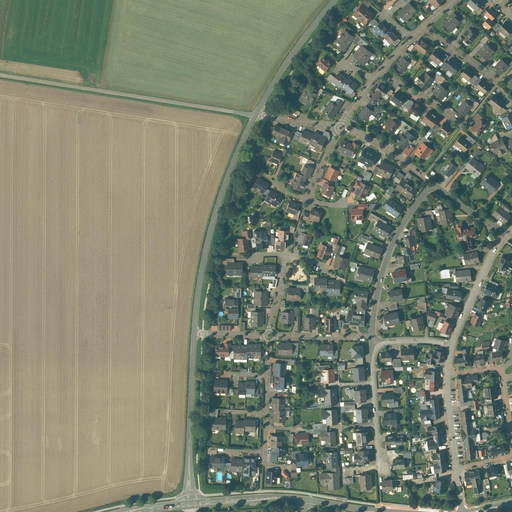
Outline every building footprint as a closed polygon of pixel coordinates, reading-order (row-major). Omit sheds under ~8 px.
[(371,4),(366,0),(362,0),(360,3),(361,5),(362,4),(367,8),(371,4)] [(479,0),(470,0),(468,3),(475,10),(476,10),(479,7),(483,3),(479,0)] [(367,8),(362,4),(361,5),(362,6),(356,13),(359,15),(358,19),(361,21),(362,21),(365,24),(373,15),(369,11),(369,12),(368,11),(368,10),(367,8)] [(408,4),(398,13),(406,21),(416,11),(413,8),(412,8),(408,4)] [(479,7),(476,10),(475,10),(473,12),(477,16),(482,10),(479,7)] [(497,14),(491,8),(487,11),(484,14),(488,18),(491,20),(493,20),(494,19),(494,18),(497,14)] [(452,15),(451,17),(450,17),(444,24),(451,31),(460,22),(457,19),(452,15)] [(491,20),(488,18),(483,24),(488,29),(494,23),(491,20)] [(511,30),(511,27),(505,21),(501,26),(498,29),(506,37),(511,30)] [(388,30),(381,22),(379,24),(376,27),(374,28),(377,31),(377,32),(378,34),(379,34),(382,36),(388,30)] [(469,22),(463,28),(465,31),(468,28),(470,29),(473,26),(469,22)] [(470,29),(468,28),(465,31),(461,36),(465,40),(466,39),(470,42),(476,35),(470,29)] [(397,37),(389,29),(388,30),(382,36),(382,37),(383,35),(385,38),(390,43),(392,42),(397,37)] [(352,36),(344,30),(342,34),(341,34),(339,36),(339,38),(336,41),(341,44),(346,48),(351,41),(354,37),(352,36)] [(361,38),(355,33),(352,36),(354,37),(351,41),(356,45),(361,38)] [(485,35),(480,41),(483,45),(489,38),(485,35)] [(397,37),(392,42),(395,46),(400,41),(397,37)] [(429,47),(420,39),(414,46),(417,48),(418,49),(419,51),(420,51),(424,53),(429,47)] [(494,51),(486,44),(479,52),(486,59),(494,51)] [(372,53),(362,46),(358,51),(368,58),(372,53),(372,54),(372,53)] [(322,49),(317,55),(321,59),(323,57),(327,53),(322,49)] [(444,55),(436,49),(429,57),(438,64),(442,59),(444,56),(444,55)] [(368,58),(358,51),(354,56),(364,64),(368,58)] [(321,59),(317,64),(318,65),(321,68),(322,68),(325,70),(331,63),(323,57),(321,59)] [(408,62),(403,58),(396,67),(402,72),(409,63),(410,63),(408,62)] [(460,65),(451,58),(447,63),(444,66),(454,74),(460,65)] [(502,60),(495,67),(501,73),(501,72),(506,67),(506,68),(508,66),(501,60),(502,60)] [(469,70),(466,67),(461,75),(468,80),(473,74),(474,73),(471,71),(471,70),(470,70),(469,70)] [(347,79),(339,73),(333,80),(337,83),(336,84),(340,88),(341,86),(347,79)] [(424,76),(422,74),(418,78),(420,80),(418,84),(425,89),(433,79),(432,78),(426,73),(424,76)] [(441,76),(436,73),(432,78),(433,79),(436,82),(441,76)] [(334,77),(330,74),(326,79),(330,82),(334,77)] [(477,77),(473,74),(468,80),(472,84),(477,77)] [(436,82),(439,85),(440,85),(445,79),(441,76),(436,82)] [(472,84),(476,87),(481,80),(477,77),(472,84)] [(357,85),(348,78),(347,79),(341,86),(350,94),(357,85)] [(489,87),(481,80),(476,87),(484,93),(489,87)] [(387,88),(381,83),(374,91),(378,94),(379,93),(382,96),(385,92),(389,96),(393,91),(388,87),(387,88)] [(440,85),(439,85),(433,93),(442,99),(441,98),(444,94),(445,95),(448,91),(440,85)] [(316,94),(307,88),(300,98),(304,101),(303,102),(309,106),(317,94),(316,94)] [(378,94),(374,91),(371,95),(368,97),(370,99),(376,104),(382,96),(379,93),(378,94)] [(403,95),(397,91),(391,99),(399,106),(405,98),(404,97),(403,95)] [(498,97),(497,98),(494,96),(494,95),(489,102),(499,109),(501,106),(504,103),(501,101),(500,101),(499,100),(499,98),(498,97)] [(405,98),(399,106),(398,107),(402,110),(402,109),(405,107),(410,100),(407,98),(405,98)] [(342,102),(337,99),(334,104),(338,107),(337,108),(338,109),(342,102)] [(414,103),(410,100),(405,107),(407,108),(409,110),(414,103)] [(334,104),(330,101),(326,108),(327,109),(325,112),(326,114),(331,117),(333,113),(335,112),(335,111),(336,109),(337,109),(337,108),(338,107),(334,104)] [(471,106),(465,101),(461,106),(460,105),(457,109),(465,115),(469,109),(472,106),(471,106)] [(476,101),(471,106),(472,106),(469,109),(472,112),(479,103),(476,101)] [(419,105),(416,103),(416,104),(414,103),(409,110),(409,111),(411,113),(412,112),(412,113),(413,113),(417,116),(422,109),(418,106),(419,105)] [(371,110),(366,106),(359,115),(363,118),(365,117),(367,119),(369,116),(371,114),(373,112),(371,110)] [(374,106),(371,110),(373,112),(371,114),(374,116),(374,117),(380,109),(374,106)] [(507,110),(501,106),(499,109),(500,110),(497,113),(500,115),(507,110)] [(292,107),(289,112),(292,115),(294,113),(298,115),(300,112),(292,107)] [(511,111),(508,113),(507,110),(500,115),(502,118),(507,129),(511,126),(511,111)] [(439,118),(429,111),(422,120),(431,127),(432,127),(435,123),(439,118)] [(483,118),(477,113),(473,119),(476,122),(478,118),(481,120),(483,118)] [(481,120),(478,118),(476,122),(475,123),(476,124),(472,129),(478,134),(484,128),(485,128),(487,125),(481,120)] [(397,124),(392,119),(387,126),(388,127),(386,129),(392,134),(397,127),(399,125),(397,124)] [(406,123),(400,120),(397,124),(399,125),(397,127),(400,130),(406,123)] [(435,123),(432,127),(431,127),(428,131),(431,133),(432,131),(437,125),(435,123)] [(452,129),(443,123),(440,127),(438,129),(446,136),(452,129)] [(292,132),(280,127),(279,129),(276,135),(282,138),(280,142),(286,145),(288,141),(290,137),(292,132)] [(313,135),(303,130),(302,133),(299,139),(298,141),(308,145),(313,135)] [(402,135),(401,134),(395,142),(403,148),(407,144),(409,145),(413,139),(411,138),(413,136),(406,131),(402,135)] [(322,136),(314,132),(313,135),(308,145),(308,146),(318,150),(321,149),(325,140),(326,137),(322,136)] [(495,133),(488,142),(491,144),(499,140),(495,133)] [(475,141),(468,135),(465,140),(470,144),(468,146),(470,148),(475,141)] [(430,141),(424,136),(418,143),(421,145),(423,143),(426,146),(430,141)] [(465,140),(460,137),(455,144),(460,148),(464,151),(468,146),(470,144),(465,140)] [(499,140),(491,144),(493,148),(492,150),(493,152),(495,152),(495,153),(502,150),(502,152),(507,150),(503,142),(502,143),(500,139),(499,140)] [(352,145),(342,140),(339,148),(339,150),(347,154),(348,155),(351,157),(353,152),(356,146),(352,145)] [(426,146),(423,143),(421,145),(416,152),(418,153),(417,154),(420,157),(421,156),(424,158),(428,153),(429,154),(432,150),(426,146)] [(410,144),(407,147),(403,151),(408,155),(415,147),(410,144)] [(474,157),(481,152),(478,147),(471,153),(474,157)] [(372,152),(368,150),(367,151),(364,149),(362,153),(360,153),(359,155),(360,157),(359,160),(359,161),(364,163),(365,163),(372,166),(376,156),(376,155),(373,153),(372,152)] [(281,155),(273,151),(269,159),(270,160),(270,161),(272,162),(273,161),(278,163),(282,155),(281,155)] [(484,167),(473,158),(467,165),(466,167),(472,172),(472,173),(474,172),(478,175),(484,167)] [(314,162),(307,159),(305,164),(312,167),(314,162)] [(388,164),(382,161),(379,168),(377,172),(383,175),(388,164)] [(456,166),(450,161),(446,166),(447,167),(444,172),(449,176),(455,169),(456,167),(456,166)] [(462,165),(459,169),(462,172),(466,167),(467,165),(464,163),(462,165)] [(312,167),(305,164),(300,174),(306,177),(308,178),(308,177),(309,174),(310,174),(312,168),(312,167)] [(394,167),(388,164),(383,175),(389,178),(391,173),(394,167)] [(335,169),(330,167),(327,173),(326,174),(326,175),(325,176),(333,180),(336,179),(336,176),(337,173),(340,172),(335,170),(335,169)] [(366,171),(363,178),(369,181),(372,174),(366,171)] [(404,175),(399,171),(395,176),(400,180),(404,175)] [(300,174),(297,173),(292,183),(291,182),(289,186),(292,188),(293,187),(300,191),(305,180),(304,180),(306,177),(300,174)] [(499,183),(488,174),(481,182),(487,186),(486,188),(490,191),(494,186),(496,187),(499,184),(499,183)] [(263,181),(258,178),(252,187),(261,193),(266,186),(266,184),(263,182),(263,181)] [(416,190),(402,179),(396,188),(400,191),(410,198),(416,190)] [(369,186),(356,180),(353,186),(357,188),(356,190),(357,191),(356,194),(363,197),(364,194),(366,193),(367,191),(369,190),(370,188),(369,186)] [(499,184),(496,187),(499,190),(504,183),(501,180),(499,183),(499,184)] [(325,183),(321,192),(330,196),(334,187),(332,186),(325,183)] [(390,194),(395,188),(390,184),(385,189),(390,194)] [(281,197),(270,191),(265,199),(275,206),(276,205),(276,204),(280,197),(281,197)] [(403,208),(389,198),(383,207),(396,216),(403,208)] [(298,205),(290,201),(286,211),(294,214),(296,209),(298,205)] [(509,211),(500,203),(498,206),(500,208),(500,207),(507,213),(509,211)] [(507,213),(500,207),(500,208),(495,214),(502,219),(501,220),(504,223),(510,216),(507,213)] [(321,212),(311,209),(310,214),(309,218),(313,219),(313,218),(319,220),(321,212)] [(359,209),(352,209),(352,219),(353,219),(354,220),(356,220),(357,219),(362,219),(362,209),(359,209)] [(443,210),(439,211),(442,224),(452,222),(450,209),(443,210)] [(431,210),(425,211),(426,217),(430,216),(430,219),(434,218),(431,210)] [(426,217),(417,218),(420,232),(420,231),(430,229),(430,230),(436,228),(437,232),(436,228),(432,228),(430,219),(430,216),(426,217)] [(391,227),(379,220),(373,230),(385,237),(391,227)] [(458,230),(457,230),(458,234),(459,239),(464,238),(466,250),(473,249),(470,236),(476,235),(474,227),(464,229),(458,230)] [(249,230),(242,231),(243,236),(241,238),(246,237),(247,240),(251,239),(249,230)] [(288,231),(278,230),(278,238),(279,238),(279,241),(278,241),(284,242),(288,242),(288,231)] [(304,234),(301,233),(300,236),(299,243),(308,245),(311,236),(304,234)] [(265,235),(259,235),(259,237),(255,237),(256,248),(267,247),(267,246),(267,244),(267,243),(267,242),(266,241),(266,239),(267,239),(267,238),(267,235),(265,235)] [(410,237),(405,238),(407,246),(401,247),(402,255),(409,254),(413,253),(411,246),(415,245),(414,237),(414,236),(410,237)] [(241,238),(238,239),(239,242),(238,242),(239,246),(238,247),(239,251),(248,249),(247,244),(247,243),(247,240),(246,237),(241,238)] [(284,242),(278,241),(276,241),(275,249),(284,249),(284,242)] [(381,249),(374,246),(368,243),(364,251),(371,254),(371,255),(378,257),(381,248),(381,249)] [(326,246),(322,244),(318,255),(327,259),(329,254),(330,252),(331,249),(331,248),(330,247),(326,246)] [(342,246),(337,245),(334,251),(334,252),(339,254),(342,246)] [(463,254),(463,255),(465,264),(479,261),(477,252),(463,254)] [(402,255),(398,256),(399,263),(399,264),(403,263),(410,262),(409,254),(402,255)] [(347,259),(338,256),(337,257),(336,259),(334,265),(344,269),(347,259)] [(510,261),(501,256),(497,266),(505,270),(503,273),(508,275),(511,268),(507,266),(510,261)] [(233,263),(228,263),(228,264),(228,272),(241,273),(241,274),(241,273),(241,264),(233,263)] [(275,265),(262,265),(262,267),(262,275),(274,276),(275,265)] [(262,267),(251,266),(250,272),(250,277),(262,277),(262,275),(262,267)] [(374,271),(359,267),(357,277),(371,281),(374,271)] [(405,269),(393,272),(395,282),(400,281),(400,280),(407,279),(405,269)] [(470,270),(455,271),(456,276),(457,276),(458,281),(471,280),(470,270)] [(346,279),(338,275),(336,279),(336,281),(339,281),(339,284),(344,284),(346,279)] [(316,278),(314,278),(314,282),(314,289),(326,290),(326,281),(326,279),(316,278)] [(336,281),(326,281),(326,290),(326,294),(339,294),(339,284),(339,281),(336,281)] [(484,292),(493,296),(497,298),(500,291),(496,290),(498,287),(497,286),(494,285),(489,283),(488,282),(484,292)] [(296,289),(287,288),(287,299),(299,299),(299,291),(299,289),(296,289)] [(401,289),(389,291),(390,301),(391,301),(396,300),(403,299),(401,289)] [(455,289),(451,289),(450,297),(450,298),(460,300),(462,291),(455,290),(455,289)] [(368,292),(354,290),(354,293),(355,294),(355,295),(355,297),(357,300),(358,300),(357,307),(359,307),(360,306),(366,307),(366,306),(365,306),(367,297),(368,292)] [(237,299),(225,298),(225,301),(223,304),(223,307),(225,309),(225,308),(228,309),(236,309),(237,309),(237,299)] [(490,302),(482,298),(478,307),(486,311),(490,302)] [(426,302),(417,304),(419,310),(426,309),(426,302)] [(460,308),(451,304),(449,309),(447,308),(445,313),(456,318),(460,308)] [(292,310),(288,310),(288,312),(282,312),(282,316),(283,317),(283,322),(292,322),(292,318),(293,318),(293,317),(294,316),(298,316),(298,307),(292,307),(292,310)] [(236,309),(228,309),(228,318),(237,318),(237,309),(236,309)] [(437,314),(429,311),(427,318),(434,321),(437,315),(437,314)] [(397,312),(384,315),(385,321),(386,325),(387,325),(399,322),(397,312)] [(360,315),(353,314),(353,313),(353,315),(348,314),(348,315),(347,323),(363,325),(365,315),(360,315)] [(482,317),(475,313),(471,322),(478,326),(482,317)] [(421,316),(412,318),(413,325),(411,326),(413,331),(414,330),(424,328),(421,316)] [(315,317),(304,317),(304,328),(315,328),(315,317)] [(334,319),(326,318),(326,330),(335,330),(335,327),(335,319),(336,319),(334,319)] [(453,324),(445,320),(441,331),(449,334),(453,324)] [(505,341),(497,338),(494,347),(502,350),(505,341)] [(288,344),(285,343),(278,343),(278,354),(279,353),(291,353),(291,351),(297,352),(298,345),(289,345),(288,344)] [(333,345),(321,344),(321,352),(324,352),(323,354),(332,355),(333,355),(333,349),(333,345)] [(223,346),(222,347),(220,347),(218,345),(217,346),(215,346),(215,355),(220,355),(221,356),(222,356),(223,355),(227,355),(228,352),(228,347),(224,346),(223,346)] [(247,346),(234,346),(234,345),(233,358),(234,358),(240,358),(240,361),(240,358),(246,358),(247,346)] [(351,345),(352,357),(364,357),(363,345),(351,345)] [(414,359),(414,349),(407,349),(401,349),(401,358),(409,358),(409,359),(414,359)] [(391,351),(381,352),(382,361),(392,360),(391,351)] [(436,354),(428,353),(428,354),(426,354),(425,360),(427,360),(427,361),(427,366),(429,366),(429,365),(433,366),(433,360),(435,360),(437,351),(436,354)] [(445,352),(437,351),(435,360),(443,361),(445,352)] [(492,353),(493,360),(503,359),(502,351),(492,353)] [(464,357),(454,358),(455,366),(465,365),(466,365),(466,364),(470,364),(471,364),(469,353),(464,354),(464,357)] [(483,354),(474,355),(475,363),(484,362),(483,354)] [(280,363),(274,363),(274,375),(275,375),(285,376),(285,365),(285,363),(280,363)] [(330,365),(316,365),(316,370),(322,370),(322,375),(322,376),(323,376),(324,382),(326,382),(334,382),(333,369),(330,369),(330,365)] [(364,367),(353,367),(354,379),(365,379),(364,367)] [(388,371),(385,371),(381,372),(382,382),(390,381),(394,381),(393,370),(388,371)] [(439,371),(431,371),(431,370),(429,370),(426,370),(425,370),(425,376),(431,376),(430,380),(439,380),(439,371)] [(285,376),(275,375),(274,387),(283,388),(282,393),(292,393),(292,388),(285,387),(285,376)] [(470,377),(457,378),(459,391),(467,390),(466,387),(471,387),(471,382),(470,377)] [(227,380),(214,380),(213,392),(226,392),(226,387),(227,380)] [(439,380),(430,380),(430,389),(438,389),(439,380)] [(254,382),(245,381),(245,383),(246,383),(245,393),(253,393),(254,387),(254,382)] [(245,383),(238,383),(238,389),(238,393),(245,394),(245,393),(246,383),(245,383)] [(486,387),(484,387),(485,392),(486,392),(487,398),(491,397),(497,396),(496,386),(490,387),(486,387)] [(317,390),(318,393),(317,393),(317,395),(318,395),(318,396),(325,396),(326,404),(336,403),(336,396),(335,396),(335,389),(326,389),(317,390)] [(365,389),(355,390),(356,402),(366,401),(365,389)] [(467,390),(459,391),(460,401),(468,400),(467,390)] [(394,393),(383,394),(383,403),(390,402),(394,402),(394,393)] [(284,399),(272,398),(272,409),(273,409),(283,410),(284,406),(283,406),(283,399),(284,399)] [(437,399),(430,399),(430,400),(431,409),(439,408),(437,399)] [(492,404),(487,405),(489,415),(500,414),(498,403),(492,404)] [(367,408),(357,408),(358,421),(368,420),(367,408)] [(426,409),(422,410),(421,410),(422,417),(424,417),(424,419),(429,418),(429,417),(432,416),(432,418),(440,417),(439,408),(431,409),(426,409)] [(225,418),(217,418),(217,415),(217,409),(211,409),(210,418),(212,418),(212,429),(212,427),(215,427),(215,428),(217,430),(219,428),(225,429),(225,418)] [(283,410),(273,409),(273,421),(282,421),(284,421),(284,410),(283,410)] [(336,409),(322,410),(322,417),(322,419),(323,419),(323,416),(327,415),(328,424),(337,424),(336,409)] [(469,410),(461,411),(462,420),(470,419),(470,417),(471,417),(471,415),(469,415),(469,410)] [(394,413),(384,414),(385,424),(397,423),(396,413),(394,413)] [(462,420),(463,429),(462,429),(463,435),(480,433),(479,427),(471,428),(470,419),(462,420)] [(255,420),(244,420),(244,421),(243,430),(254,431),(254,427),(255,420)] [(244,421),(235,421),(235,432),(243,432),(243,430),(244,421)] [(441,425),(433,426),(428,427),(428,432),(434,432),(434,435),(442,435),(441,425)] [(327,432),(321,432),(321,434),(321,437),(326,437),(326,446),(336,445),(335,431),(327,432)] [(367,431),(356,432),(356,433),(358,433),(358,437),(357,437),(357,438),(357,444),(368,443),(367,431)] [(308,433),(296,434),(296,443),(309,443),(308,433)] [(480,433),(463,435),(463,440),(465,440),(466,449),(473,448),(474,448),(473,441),(480,440),(480,439),(480,433)] [(395,435),(391,435),(391,436),(386,436),(386,444),(396,444),(395,438),(395,435)] [(434,435),(434,439),(435,445),(443,444),(442,435),(434,435)] [(281,436),(271,436),(270,447),(272,447),(281,447),(281,436)] [(491,448),(490,448),(492,455),(506,452),(504,445),(491,448)] [(466,449),(467,458),(475,457),(474,453),(477,453),(476,450),(474,451),(473,448),(466,449)] [(368,450),(358,450),(359,455),(355,455),(355,461),(359,461),(359,463),(369,462),(368,450)] [(336,451),(331,452),(326,452),(326,453),(323,453),(323,459),(328,459),(328,462),(327,462),(327,467),(331,467),(337,466),(336,451)] [(444,452),(436,453),(432,454),(434,463),(437,462),(445,461),(444,452)] [(300,454),(296,454),(296,458),(296,465),(308,464),(308,461),(309,459),(307,457),(307,453),(300,454)] [(223,457),(211,456),(211,467),(213,467),(213,468),(214,468),(214,467),(223,467),(223,457)] [(255,459),(242,458),(242,460),(242,469),(243,469),(243,472),(248,472),(248,473),(254,473),(254,469),(254,467),(255,459)] [(403,458),(393,459),(394,463),(393,463),(394,468),(399,468),(405,467),(404,459),(404,458),(403,458)] [(242,460),(231,459),(231,463),(231,470),(242,470),(242,469),(242,460)] [(445,461),(437,462),(438,472),(439,472),(446,471),(445,461)] [(496,466),(487,468),(489,476),(498,474),(496,466)] [(289,480),(291,478),(288,475),(289,474),(284,469),(281,473),(289,480)] [(478,470),(465,472),(466,476),(464,477),(466,485),(473,484),(472,482),(474,482),(476,492),(482,491),(482,490),(486,490),(487,494),(485,485),(481,486),(480,480),(480,479),(478,470)] [(274,472),(271,472),(271,471),(266,471),(265,482),(275,483),(276,477),(276,472),(274,472)] [(338,475),(334,476),(333,473),(332,473),(320,474),(321,481),(328,481),(329,488),(339,488),(338,475)] [(370,474),(360,475),(361,489),(372,488),(370,474)] [(446,481),(437,479),(437,480),(435,490),(444,491),(446,481)] [(396,480),(388,480),(382,481),(383,490),(393,489),(392,485),(396,485),(396,480)]
